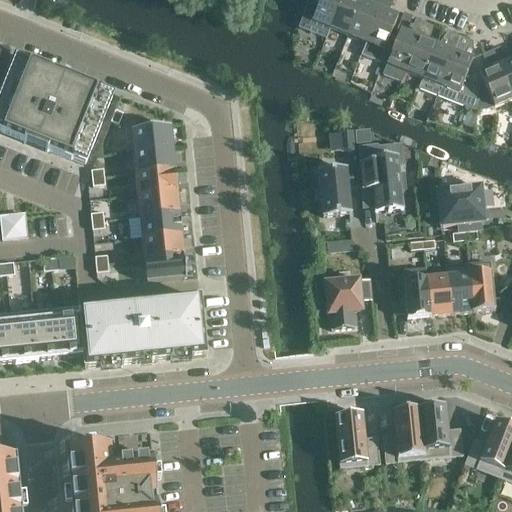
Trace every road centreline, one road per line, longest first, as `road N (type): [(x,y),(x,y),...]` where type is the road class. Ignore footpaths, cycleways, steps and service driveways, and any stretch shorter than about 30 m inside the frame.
road 1 (residential): [(0,25),(220,110),(245,387)]
road 2 (unclassified): [(245,387),(453,367),(511,385)]
road 3 (unclassified): [(35,406),(245,387)]
